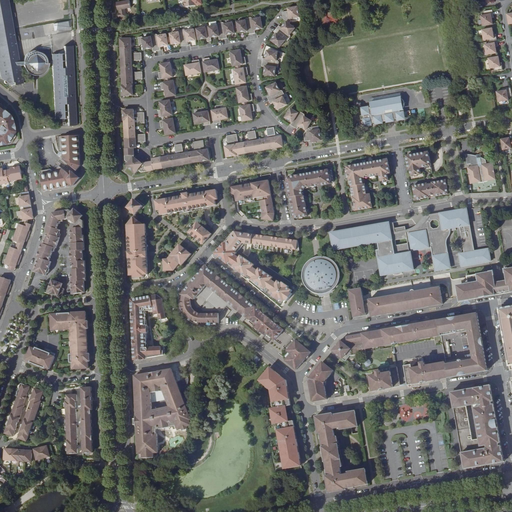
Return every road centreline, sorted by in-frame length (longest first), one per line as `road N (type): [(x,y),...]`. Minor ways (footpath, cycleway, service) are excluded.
road 1 (residential): [(499,376),(302,411)]
road 2 (secondary): [(103,192),(94,0)]
road 3 (secondary): [(116,432),(106,255)]
road 4 (residential): [(487,304),(346,329),(320,351)]
road 5 (residential): [(320,351),(204,254)]
road 6 (residential): [(150,102),(150,60),(256,46)]
road 7 (residential): [(287,231),(407,212)]
road 8 (tertiary): [(275,161),(394,140)]
road 9 (secondary): [(393,511),(511,490)]
road 10 (residential): [(297,379),(237,335),(195,350)]
